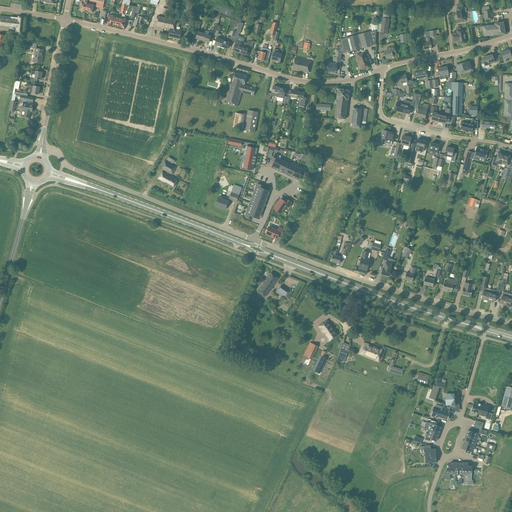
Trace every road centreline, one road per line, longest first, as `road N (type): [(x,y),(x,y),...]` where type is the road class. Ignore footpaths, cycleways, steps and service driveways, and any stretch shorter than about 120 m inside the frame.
road 1 (unclassified): [(381,69),(311,82),(63,19)]
road 2 (secondary): [(242,243),(392,303),(511,339)]
road 3 (secondary): [(511,334),(242,243)]
road 4 (residential): [(511,323),(254,239)]
road 5 (residential): [(254,239),(74,169),(41,146)]
road 6 (secondary): [(242,243),(76,182)]
road 7 (unclassified): [(511,36),(381,69)]
road 8 (residential): [(41,146),(63,19)]
road 9 (residential): [(456,137),(379,112),(381,69)]
